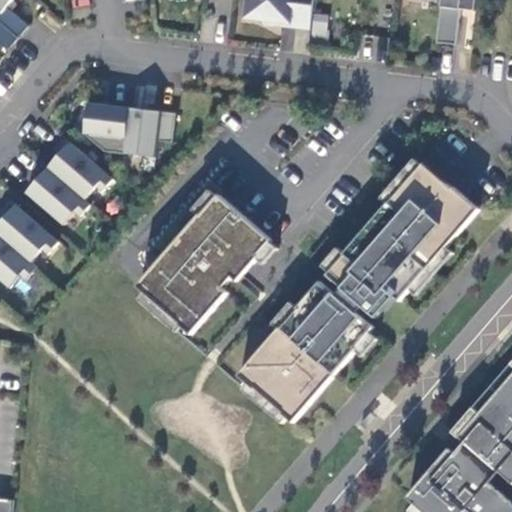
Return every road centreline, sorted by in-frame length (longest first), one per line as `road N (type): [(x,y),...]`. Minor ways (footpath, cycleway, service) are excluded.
road 1 (residential): [(0,129),(73,50),(107,50),(448,91),(475,98),(511,135)]
road 2 (tertiary): [(511,296),(323,511)]
road 3 (unclassified): [(0,380),(25,386),(73,430),(69,459)]
